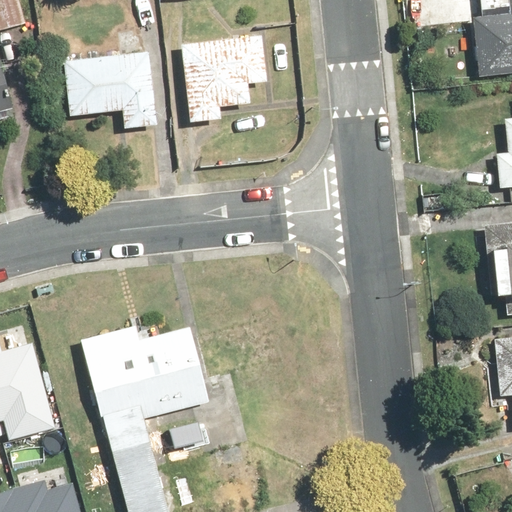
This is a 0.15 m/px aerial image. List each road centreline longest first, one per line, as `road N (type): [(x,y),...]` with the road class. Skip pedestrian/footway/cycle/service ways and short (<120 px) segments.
road 1 (residential): [(0,246),(371,204)]
road 2 (residential): [(371,204),(395,439),(414,511)]
road 3 (residential): [(350,0),(371,204)]
